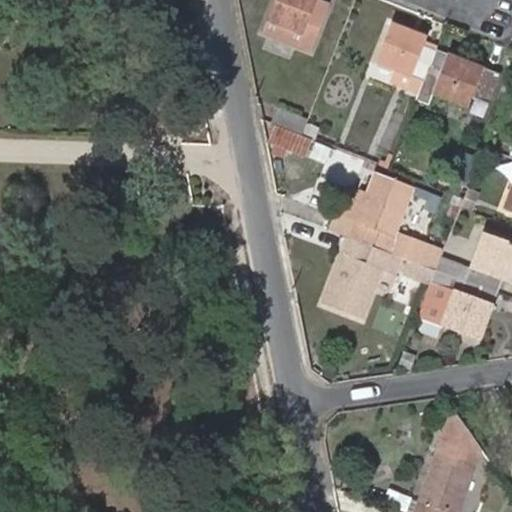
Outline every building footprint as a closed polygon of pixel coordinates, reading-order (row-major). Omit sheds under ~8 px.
[(272,0),(264,21),(260,33),(306,50),(309,40),(324,7),(312,2),(313,0),(312,0),(272,0)] [(388,22),(387,24),(408,32),(407,37),(421,42),(423,36),(388,22)] [(387,24),(373,61),(409,75),(403,89),(415,94),(421,79),(434,48),(420,43),(421,42),(407,37),(408,32),(387,24)] [(434,48),(421,79),(415,94),(413,99),(426,104),(431,92),(467,106),(470,98),(486,104),(497,75),(482,69),(458,59),(457,63),(445,58),(446,53),(434,48)] [(458,59),(482,69),(483,67),(446,53),(445,58),(457,63),(458,59)] [(275,109),(269,124),(276,126),(298,135),(302,124),(304,121),(275,109)] [(302,124),(298,135),(310,140),(314,141),(318,129),(302,124)] [(298,135),(276,126),(270,142),(305,155),(310,140),(298,135)] [(351,224),(345,241),(370,250),(397,260),(409,265),(427,271),(435,254),(392,239),(412,190),(371,174),(361,200),(365,201),(356,226),(351,224)] [(511,184),(502,210),(511,213),(511,184)] [(468,188),(460,205),(473,210),(479,192),(468,188)] [(342,221),(351,224),(356,226),(365,201),(361,200),(351,198),(342,221)] [(464,282),(496,295),(501,282),(503,283),(509,269),(511,270),(511,269),(511,243),(482,233),(468,271),(437,260),(433,270),(464,282)] [(370,250),(345,241),(339,257),(343,259),(333,283),(329,282),(320,304),(361,320),(380,273),(392,278),(397,260),(370,250)] [(343,259),(339,257),(329,282),(333,283),(343,259)] [(427,271),(409,265),(404,277),(427,285),(432,273),(427,271)] [(509,269),(503,283),(509,285),(511,276),(511,269),(511,270),(509,269)] [(491,307),(496,295),(464,282),(433,270),(432,273),(427,285),(415,316),(438,325),(477,339),(484,319),(481,317),(485,305),(491,307)] [(479,340),(491,307),(485,305),(481,317),(484,319),(477,339),(479,340)] [(415,354),(406,351),(400,365),(410,369),(415,354)] [(417,500),(411,511),(459,511),(476,465),(435,450),(425,475),(430,477),(421,501),(417,500)] [(425,475),(417,500),(421,501),(430,477),(425,475)] [(411,511),(417,500),(414,498),(408,511),(411,511)]
